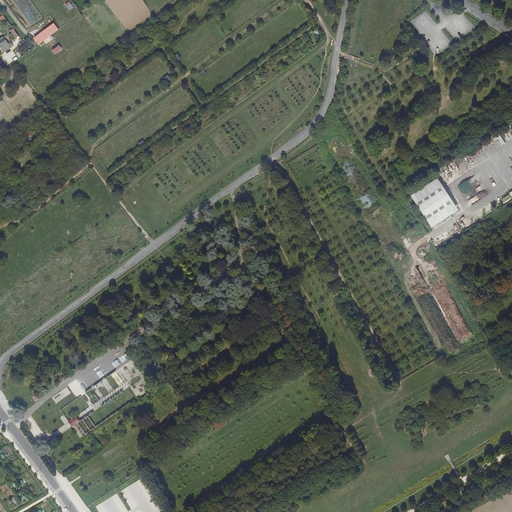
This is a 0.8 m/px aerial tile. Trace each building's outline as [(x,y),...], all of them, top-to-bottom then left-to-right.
[(38,44),(59,29),(54,23),(33,38),(38,44)] [(19,36),(13,29),(10,31),(16,39),(19,36)] [(0,46),(5,52),(13,46),(10,42),(8,44),(3,37),(0,39),(0,46)] [(55,54),(62,49),(59,46),(52,51),(55,54)] [(140,147),(141,148),(146,145),(145,143),(143,140),(138,144),(140,147)] [(457,211),(436,179),(411,196),(432,228),(457,211)] [(478,189),(475,191),(469,180),(459,185),(464,195),(466,194),(468,199),(480,193),(478,189)] [(27,404),(29,408),(39,402),(38,400),(35,402),(33,399),(27,404)] [(75,416),(68,422),(72,427),(79,421),(75,416)] [(96,427),(87,416),(82,419),(90,431),(96,427)] [(90,431),(82,419),(79,421),(77,423),(85,435),(88,433),(90,431)] [(85,435),(77,423),(72,427),(80,438),(85,435)]
